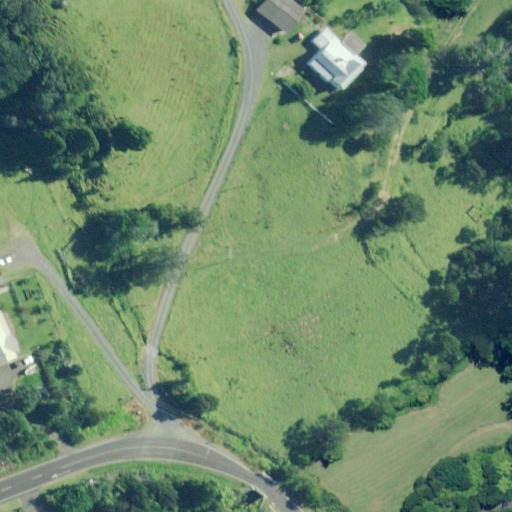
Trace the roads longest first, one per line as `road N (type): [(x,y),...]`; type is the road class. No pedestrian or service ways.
road 1 (track): [(161,446),(152,323),(249,85),(247,44),(226,0)]
road 2 (tertiary): [(0,490),(90,457),(161,446),(207,457),(285,507)]
